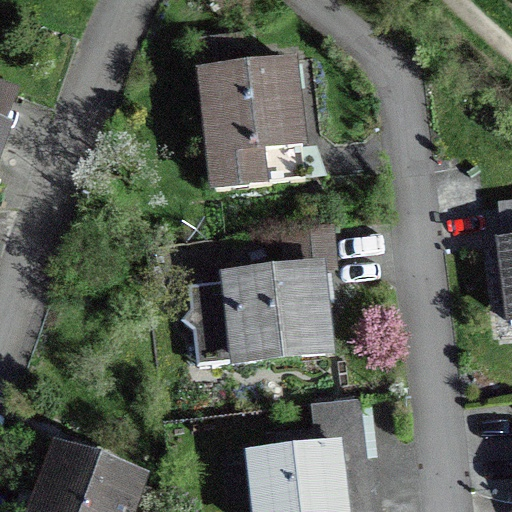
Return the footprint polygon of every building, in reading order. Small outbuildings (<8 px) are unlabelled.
[(243,41),(200,46),(215,193),(306,184),(293,63),(245,67),(243,41)] [(0,147),(21,89),(0,81),(0,147)] [(511,201),(497,204),(510,326),(511,325),(511,201)] [(193,327),(196,367),(324,360),(319,279),(336,278),(333,228),(284,231),(287,281),(185,287),(186,312),(187,327),(193,327)] [(316,453),(251,459),(256,511),(373,511),(362,403),(311,408),(316,453)] [(57,454),(36,511),(128,511),(139,483),(57,454)]
